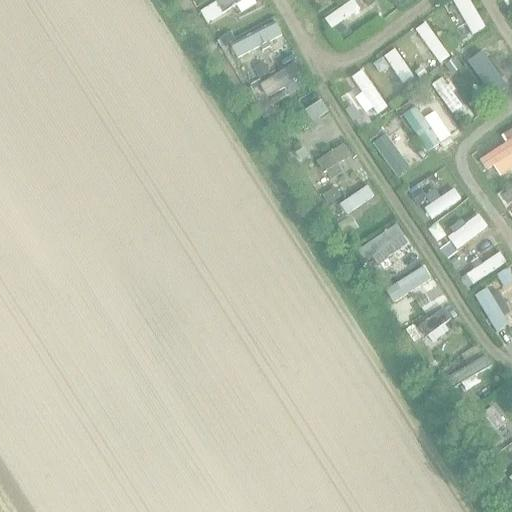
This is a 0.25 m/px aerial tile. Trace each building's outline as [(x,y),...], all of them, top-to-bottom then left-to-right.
[(206,24),(245,0),(220,0),(199,13),(206,24)] [(482,28),(464,0),(452,0),(472,34),(482,28)] [(331,30),(359,10),(352,1),(324,21),(331,30)] [(448,57),(424,24),(415,31),(416,34),(407,40),(426,65),(435,58),(439,64),(448,57)] [(245,52),(278,35),(273,25),(240,42),(245,52)] [(384,57),(402,84),(412,78),(394,51),(384,57)] [(500,90),(476,59),(467,65),(491,97),(500,90)] [(271,92),(299,75),(294,66),(266,83),(271,92)] [(382,104),(363,76),(353,82),(356,88),(351,91),(356,98),(361,95),(371,111),(382,104)] [(431,86),(459,124),(468,117),(441,79),(431,86)] [(405,110),(398,116),(425,150),(437,141),(415,113),(421,108),(412,97),(402,105),(405,110)] [(316,105),(294,119),(300,129),(306,125),(311,133),(322,126),(317,119),(322,115),(316,105)] [(368,138),(392,171),(401,164),(377,131),(368,138)] [(511,139),(479,161),(486,171),(495,165),(499,171),(509,164),(505,159),(511,153),(511,139)] [(343,145),(316,163),(322,173),(324,172),(330,181),(342,173),(336,165),(350,156),(343,145)] [(438,172),(455,164),(451,156),(434,163),(438,172)] [(346,215),(373,197),(366,187),(339,206),(346,215)] [(428,222),(456,204),(449,194),(421,212),(428,222)] [(455,250),(482,230),(476,221),(465,229),(462,224),(453,230),(456,235),(448,242),(455,250)] [(374,255),(403,236),(396,226),(368,245),(374,255)] [(472,285),(505,263),(499,254),(482,265),(477,259),(469,264),(474,271),(466,276),(472,285)] [(421,273),(395,289),(401,298),(409,293),(414,302),(426,294),(421,285),(427,282),(421,273)] [(474,297),(496,333),(508,326),(486,290),(474,297)] [(443,310),(418,328),(425,338),(427,337),(432,344),(448,332),(443,326),(451,320),(443,310)] [(485,357),(442,382),(448,392),(461,384),(465,392),(480,383),(476,376),(491,367),(485,357)] [(473,421),(494,448),(503,441),(482,414),(473,421)] [(499,457),(511,474),(511,453),(509,450),(499,457)]
